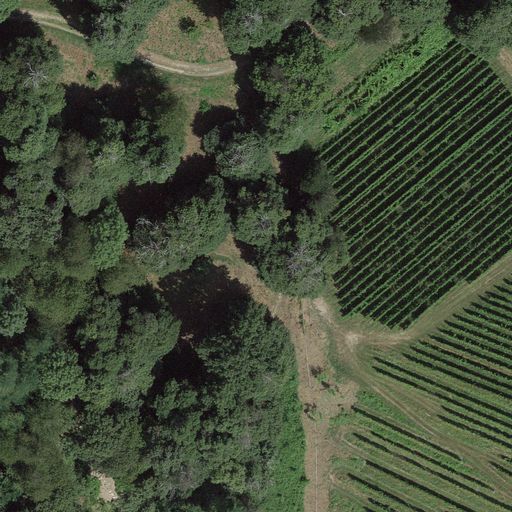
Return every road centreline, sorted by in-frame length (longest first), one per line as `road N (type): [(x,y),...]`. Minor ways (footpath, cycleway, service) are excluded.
road 1 (track): [(273,313),(383,340),(412,333),(511,260)]
road 2 (track): [(0,15),(79,27),(170,66),(227,69)]
road 3 (track): [(511,498),(457,443),(367,381)]
road 4 (track): [(227,69),(268,53),(328,0)]
